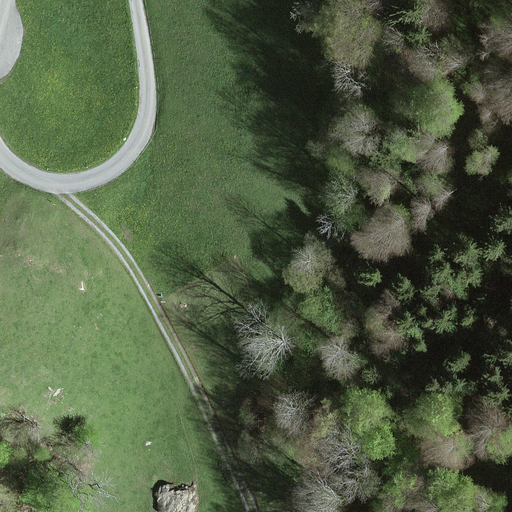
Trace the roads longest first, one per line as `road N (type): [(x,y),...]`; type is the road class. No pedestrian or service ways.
road 1 (track): [(55,187),(119,248),(149,295),(256,511)]
road 2 (unclassified): [(0,154),(55,187),(91,180),(136,145),(149,94),(136,0)]
